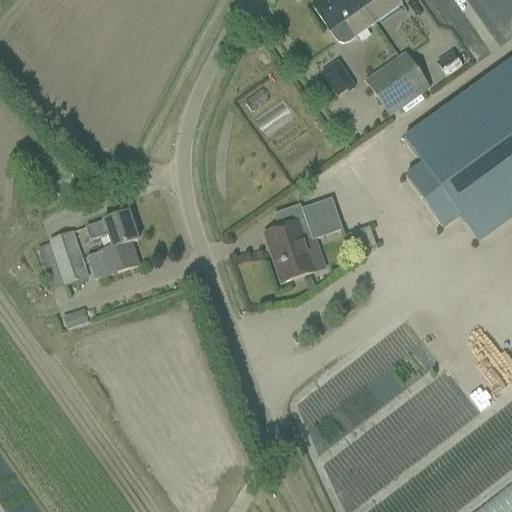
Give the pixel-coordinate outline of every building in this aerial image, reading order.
[(348,45),(353,41),(374,27),(361,9),(359,11),(351,0),(323,0),(311,9),(328,33),(339,46),(343,47),(348,45)] [(361,9),(374,27),(402,7),(396,0),(351,0),(359,11),(361,9)] [(429,91),(405,56),(384,71),(408,105),(429,91)] [(452,56),(438,66),(447,79),(461,69),(452,56)] [(511,65),(405,143),(430,178),(414,190),(439,226),(443,231),(459,219),(477,245),(511,220),(511,65)] [(332,66),(319,76),(336,100),(349,91),(332,66)] [(388,119),(408,105),(384,71),(365,84),(388,119)] [(62,158),(37,167),(48,198),(73,189),(62,158)] [(280,287),(300,280),(314,275),(304,246),(341,233),(330,201),(300,212),(304,224),(297,226),(282,231),(264,237),(280,287)] [(111,253),(130,246),(137,244),(128,216),(84,231),(89,243),(106,238),(110,251),(111,253)] [(368,230),(353,235),(360,254),(375,248),(368,230)] [(50,293),(64,289),(87,281),(71,235),(49,243),(50,246),(36,250),(50,293)] [(138,269),(130,246),(111,253),(110,251),(86,260),(94,284),(138,269)] [(455,260),(458,270),(497,258),(494,248),(455,260)] [(383,258),(359,275),(363,281),(387,264),(383,258)] [(310,280),(302,283),(306,293),(314,290),(310,280)] [(72,317),(61,320),(66,333),(77,329),(72,317)] [(511,511),(511,490),(483,511),(511,511)]
